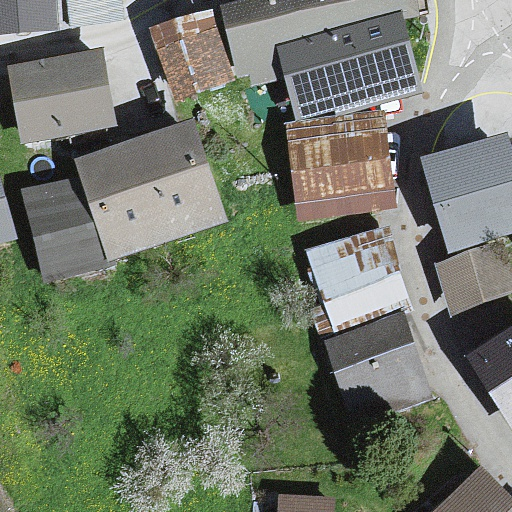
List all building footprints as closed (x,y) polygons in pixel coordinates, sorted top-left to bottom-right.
[(68,0),(0,0),(0,41),(73,32),(68,0)] [(128,20),(124,0),(70,0),(75,28),(128,20)] [(402,0),(307,0),(230,17),(248,87),(290,77),(300,116),(426,84),(402,0)] [(220,21),(157,44),(179,106),(242,83),(220,21)] [(104,64),(10,84),(24,148),(118,128),(104,64)] [(387,124),(291,131),(297,212),(392,205),(387,124)] [(202,131),(84,172),(118,269),(236,228),(202,131)] [(511,144),(435,168),(458,245),(511,228),(511,144)] [(0,172),(0,248),(23,241),(0,172)] [(84,184),(27,200),(49,283),(106,267),(84,184)] [(393,234),(309,262),(326,313),(410,285),(393,234)] [(511,274),(506,255),(435,276),(448,318),(511,298),(511,274)] [(413,320),(329,349),(354,422),(439,393),(413,320)] [(511,349),(487,365),(511,406),(511,349)] [(511,511),(511,499),(483,471),(441,511),(511,511)] [(340,511),(340,502),(281,503),(281,511),(340,511)]
